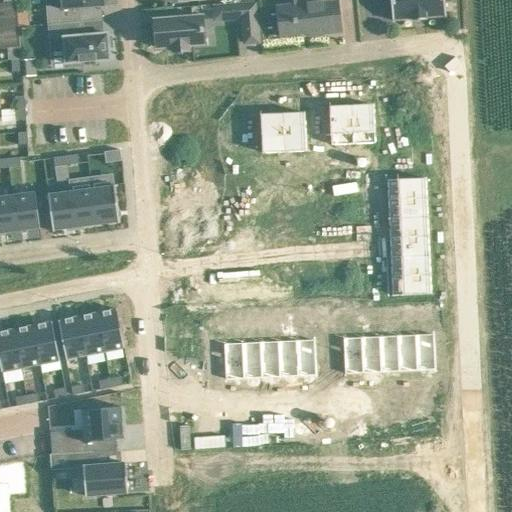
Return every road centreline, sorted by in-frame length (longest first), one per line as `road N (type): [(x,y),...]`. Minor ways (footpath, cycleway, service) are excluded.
road 1 (residential): [(469,380),(456,41)]
road 2 (residential): [(132,76),(456,41)]
road 3 (residential): [(475,464),(161,483)]
road 4 (residential): [(158,392),(469,380)]
road 5 (residential): [(149,271),(161,483)]
road 6 (residential): [(132,76),(145,236)]
road 7 (residential): [(149,271),(0,303)]
road 8 (residential): [(0,257),(145,236)]
